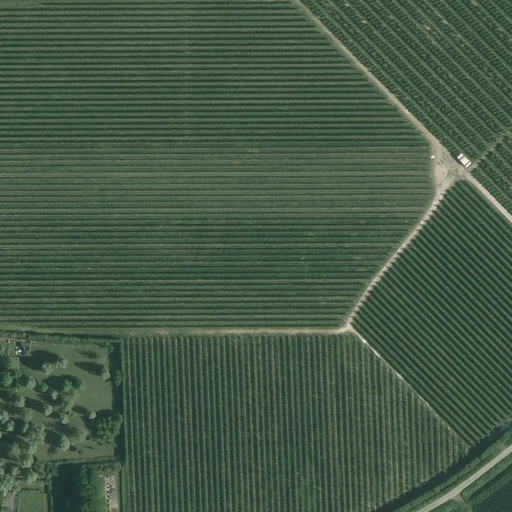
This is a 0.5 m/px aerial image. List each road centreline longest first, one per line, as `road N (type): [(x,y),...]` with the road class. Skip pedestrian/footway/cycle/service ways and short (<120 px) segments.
road 1 (track): [(155,331),(347,328),(448,185),(511,132)]
road 2 (track): [(511,218),(298,0)]
